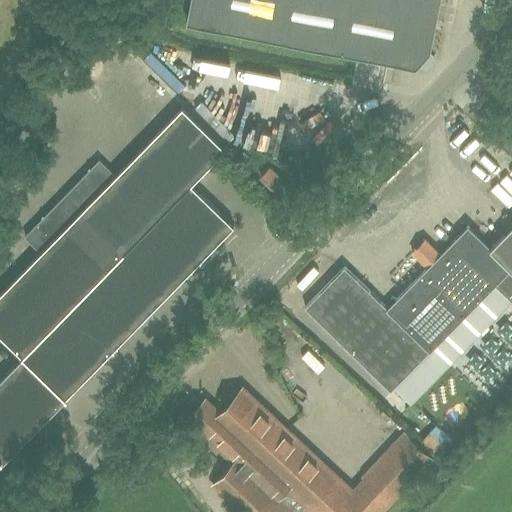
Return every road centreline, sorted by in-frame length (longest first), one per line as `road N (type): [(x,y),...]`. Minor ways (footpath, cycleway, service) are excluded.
road 1 (residential): [(20,511),(80,468),(511,18)]
road 2 (residential): [(0,199),(85,0)]
